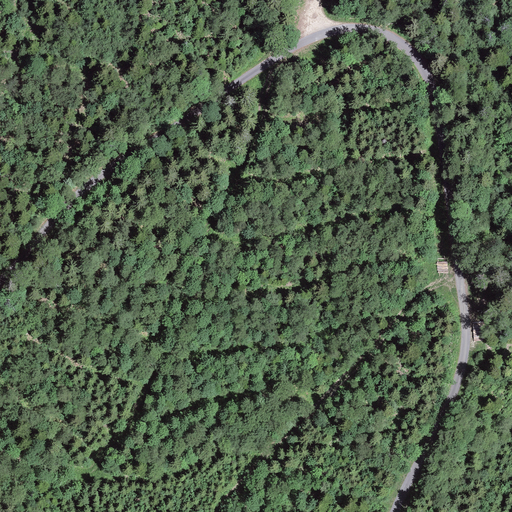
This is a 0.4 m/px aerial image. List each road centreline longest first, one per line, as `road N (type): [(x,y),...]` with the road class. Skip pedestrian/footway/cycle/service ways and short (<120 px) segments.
road 1 (track): [(316,32),(85,186),(0,283)]
road 2 (track): [(455,246),(431,90),(416,58),(370,28),(316,32)]
road 3 (track): [(396,511),(465,354),(455,246)]
